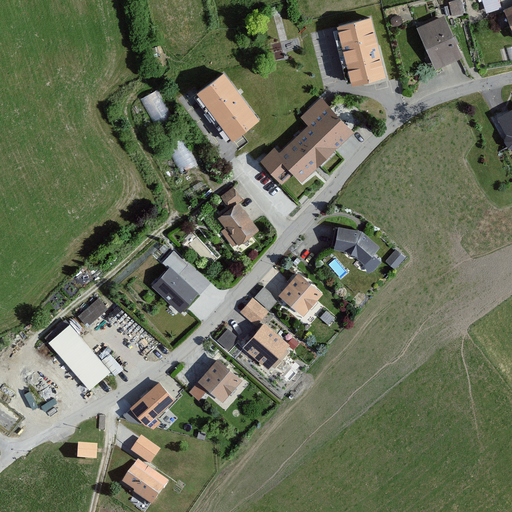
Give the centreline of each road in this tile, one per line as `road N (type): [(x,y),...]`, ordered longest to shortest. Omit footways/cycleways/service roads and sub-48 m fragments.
road 1 (residential): [(511,76),(432,97),(394,121),(193,341),(105,403),(14,452)]
road 2 (track): [(88,412),(23,349),(170,218),(173,201),(129,115),(131,98),(149,83),(217,62)]
